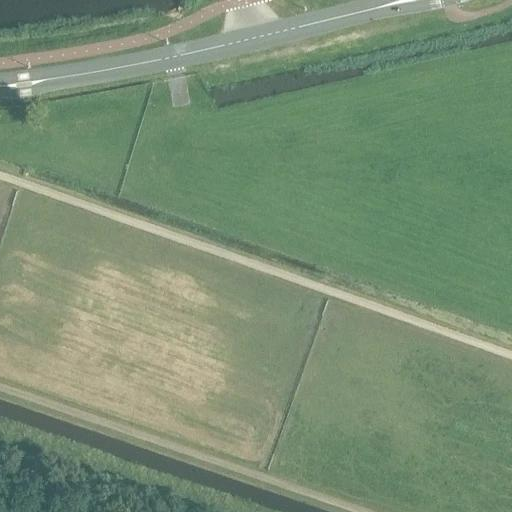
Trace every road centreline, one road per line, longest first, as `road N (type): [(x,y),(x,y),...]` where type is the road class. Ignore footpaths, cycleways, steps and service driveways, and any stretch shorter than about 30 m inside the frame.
road 1 (tertiary): [(0,85),(250,41)]
road 2 (tertiary): [(250,41),(414,0)]
